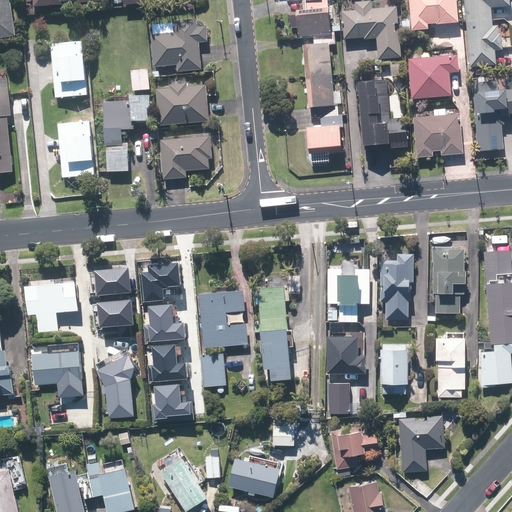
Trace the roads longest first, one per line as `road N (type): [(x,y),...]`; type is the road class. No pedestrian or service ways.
road 1 (residential): [(0,237),(263,213)]
road 2 (residential): [(263,213),(511,190)]
road 3 (residential): [(242,0),(263,213)]
